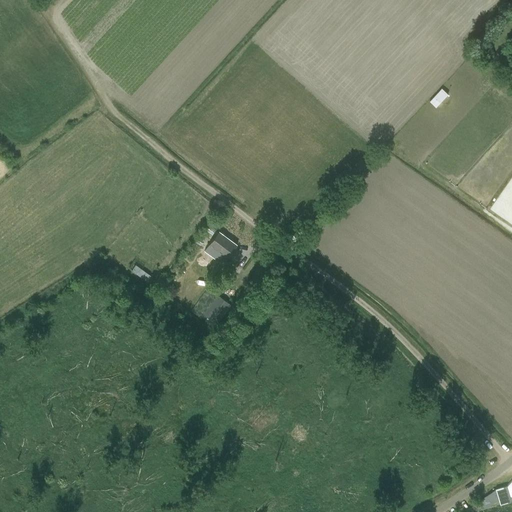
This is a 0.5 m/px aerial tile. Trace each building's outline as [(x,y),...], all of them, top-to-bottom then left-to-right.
[(442,108),(452,96),(444,90),(434,102),(442,108)] [(509,229),(511,224),(511,223),(504,217),(500,221),(509,229)] [(227,258),(231,253),(237,245),(218,232),(209,244),(227,258)] [(135,266),(131,271),(146,282),(150,277),(135,266)] [(203,314),(217,324),(230,305),(217,295),(203,314)] [(506,487),(497,489),(500,501),(510,498),(506,487)]
